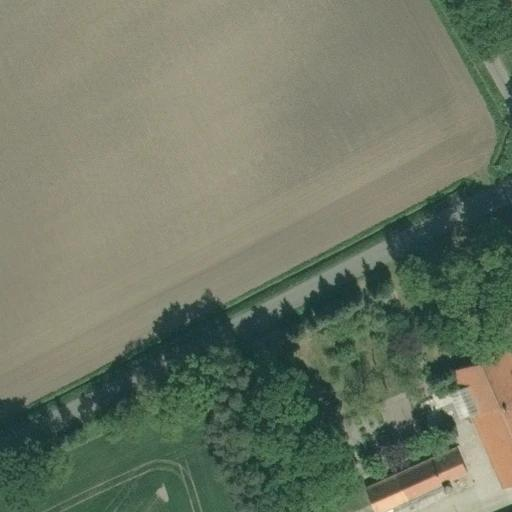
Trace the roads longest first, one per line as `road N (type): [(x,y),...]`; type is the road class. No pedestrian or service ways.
road 1 (unclassified): [(511,191),(0,447)]
road 2 (unclassified): [(511,107),(451,0)]
